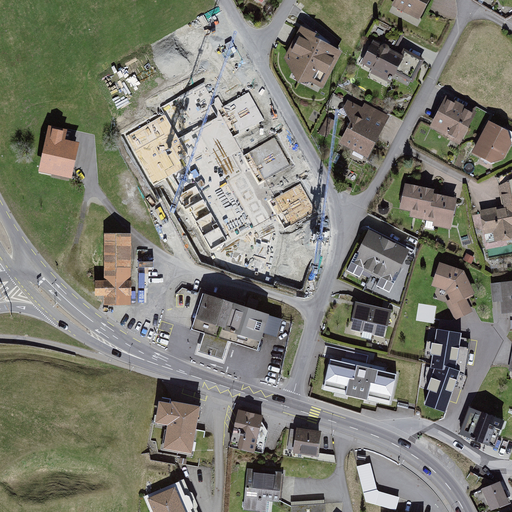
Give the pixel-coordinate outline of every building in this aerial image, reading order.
[(394,0),(392,6),(418,20),(429,0),(394,0)] [(341,52),(314,37),(314,36),(301,29),(285,60),(299,84),(313,83),(322,87),(341,52)] [(404,57),(374,43),(364,64),(394,78),(404,57)] [(213,98),(204,83),(160,108),(164,115),(125,136),(153,187),(166,179),(184,212),(189,209),(212,251),(278,215),(286,230),(317,212),(300,182),(273,197),(264,181),(291,166),(275,138),(244,155),(234,138),(265,121),(249,91),(222,106),(217,96),(213,98)] [(446,101),(431,129),(460,145),(476,117),(446,101)] [(340,145),(368,160),(390,118),(362,103),(359,108),(348,103),(344,110),(351,123),(340,145)] [(321,132),(329,134),(334,118),(326,116),(321,132)] [(493,165),(503,162),(511,146),(511,141),(509,134),(490,123),(473,154),(493,165)] [(77,146),(66,144),(68,135),(50,131),(48,141),(42,170),(71,176),(77,146)] [(511,179),(498,186),(502,207),(480,211),(486,244),(511,239),(511,179)] [(433,189),(405,184),(401,209),(410,211),(409,217),(433,221),(432,227),(450,230),(456,198),(432,194),(433,189)] [(410,250),(371,231),(359,256),(356,255),(347,273),(360,279),(365,270),(382,278),(377,288),(391,295),(401,274),(399,273),(410,250)] [(105,307),(131,307),(131,234),(105,235),(106,282),(94,282),(94,298),(105,298),(105,307)] [(465,272),(464,272),(440,263),(432,287),(448,292),(453,303),(449,305),(456,322),(474,313),(467,299),(475,295),(465,272)] [(503,315),(511,313),(511,282),(492,285),(494,304),(502,304),(503,315)] [(203,293),(191,330),(204,334),(228,342),(257,351),(269,315),(203,293)] [(392,312),(356,304),(353,321),(354,321),(352,332),(383,339),(386,329),(388,329),(392,312)] [(460,371),(456,370),(461,334),(437,330),(431,368),(437,369),(425,406),(446,413),(460,371)] [(228,342),(204,334),(198,352),(223,360),(228,342)] [(326,388),(347,392),(346,397),(368,402),(369,397),(390,402),(396,375),(332,361),(326,388)] [(193,458),(201,408),(171,404),(171,402),(159,400),(152,442),(157,443),(160,453),(193,458)] [(505,421),(471,410),(462,436),(496,447),(505,421)] [(239,412),(229,448),(254,454),(263,418),(239,412)] [(322,432),(297,428),(293,454),(317,458),(322,432)] [(262,511),(266,511),(268,501),(280,502),(283,473),(248,470),(245,499),(244,510),(262,511)] [(199,511),(185,481),(145,498),(150,511),(199,511)] [(501,482),(481,490),(489,510),(509,502),(501,482)] [(292,503),(292,511),(325,511),(325,502),(292,503)]
